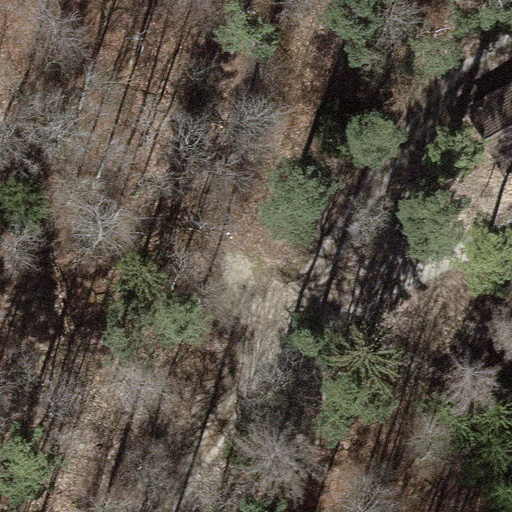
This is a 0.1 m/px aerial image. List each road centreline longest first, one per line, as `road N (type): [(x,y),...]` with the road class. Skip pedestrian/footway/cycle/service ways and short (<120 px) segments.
road 1 (track): [(511,223),(293,327),(150,511)]
road 2 (track): [(511,53),(436,112),(293,327)]
